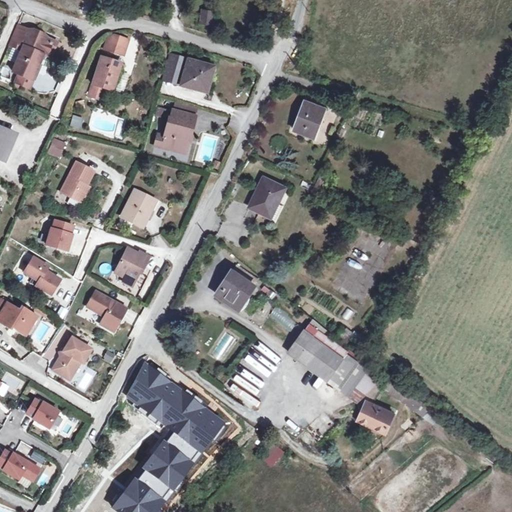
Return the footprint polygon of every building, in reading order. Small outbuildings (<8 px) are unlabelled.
[(215,13),(208,12),(206,22),(214,23),(215,13)] [(55,43),(17,26),(9,45),(23,51),(14,72),(35,81),(38,73),(42,74),(49,57),(55,43)] [(113,36),(107,38),(105,44),(125,50),(128,41),(113,36)] [(60,45),(55,43),(49,57),(54,59),(60,45)] [(125,50),(105,44),(103,51),(123,57),(125,50)] [(11,61),(16,49),(11,47),(6,59),(11,61)] [(181,86),(204,92),(208,77),(212,78),(215,67),(171,55),(167,71),(184,76),(181,86)] [(119,73),(122,64),(118,62),(101,57),(89,97),(99,100),(102,88),(113,92),(113,91),(119,73)] [(208,77),(204,92),(211,94),(218,68),(215,67),(212,78),(208,77)] [(164,81),(181,86),(184,76),(167,71),(164,81)] [(130,77),(119,73),(113,91),(124,94),(130,77)] [(303,108),(295,131),(315,139),(326,109),(305,102),(303,108)] [(164,117),(169,118),(171,119),(173,111),(166,109),(164,117)] [(166,138),(163,148),(184,155),(188,144),(186,143),(189,135),(191,135),(196,118),(173,111),(171,119),(169,118),(163,137),(166,138)] [(83,119),(74,117),(71,126),(81,128),(83,119)] [(0,156),(4,158),(14,134),(0,128),(0,156)] [(154,146),(163,148),(166,138),(163,137),(157,135),(154,146)] [(65,146),(56,142),(50,154),(60,158),(65,146)] [(94,172),(77,163),(62,192),(83,203),(90,188),(87,187),(91,179),(94,172)] [(320,176),(317,184),(325,188),(328,180),(320,176)] [(265,178),(251,207),(256,210),(272,217),(286,188),(265,178)] [(157,202),(135,191),(122,217),(144,228),(150,216),(157,202)] [(74,227),(56,221),(54,230),(52,230),(48,246),(69,252),(72,241),(73,235),(72,235),(74,227)] [(141,253),(129,247),(117,272),(127,277),(137,282),(143,268),(145,269),(148,262),(152,256),(142,251),(141,253)] [(35,259),(26,274),(40,282),(38,287),(53,296),(59,285),(62,281),(47,272),(50,268),(35,259)] [(236,266),(233,271),(256,285),(259,281),(236,266)] [(256,285),(233,271),(217,295),(240,310),(256,285)] [(137,282),(127,277),(125,281),(135,286),(137,282)] [(270,296),(273,291),(264,285),(261,290),(270,296)] [(125,308),(97,292),(88,307),(106,317),(101,325),(114,332),(123,317),(121,316),(123,312),(125,308)] [(0,307),(0,316),(1,317),(9,305),(4,302),(0,307)] [(9,305),(1,317),(0,319),(0,323),(12,330),(13,327),(27,335),(37,318),(24,309),(22,313),(9,305)] [(276,308),(272,314),(282,321),(286,315),(276,308)] [(348,329),(340,339),(347,344),(354,334),(348,329)] [(357,386),(369,369),(348,354),(349,352),(319,330),(314,337),(305,331),(289,353),(349,396),(357,386)] [(55,370),(63,376),(64,373),(73,378),(82,364),(84,365),(93,351),(74,339),(66,353),(62,354),(63,357),(59,364),(55,370)] [(105,350),(103,360),(112,362),(114,352),(105,350)] [(378,383),(369,369),(357,386),(367,393),(378,383)] [(169,378),(150,401),(164,412),(183,389),(169,378)] [(384,392),(403,401),(417,411),(423,403),(407,393),(389,383),(384,392)] [(35,419),(51,428),(60,412),(44,403),(44,404),(37,400),(28,414),(36,418),(35,419)] [(372,422),(370,427),(386,434),(395,414),(367,401),(360,417),(372,422)] [(358,422),(370,427),(372,422),(360,417),(358,422)] [(244,433),(233,444),(236,447),(257,430),(245,421),(239,429),(244,433)] [(258,456),(270,467),(284,452),(272,441),(258,456)] [(5,470),(21,479),(30,463),(14,454),(14,455),(7,451),(0,461),(0,465),(6,469),(5,470)]
